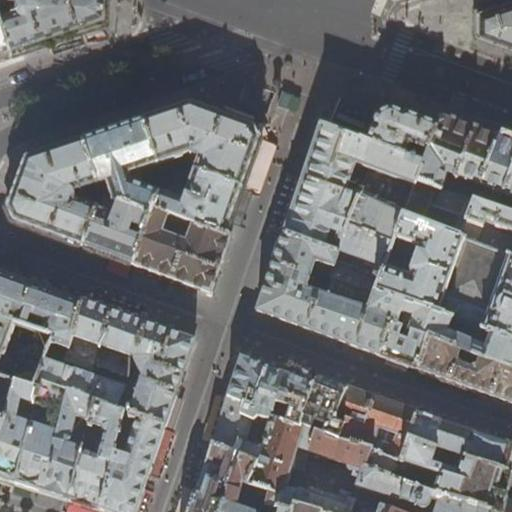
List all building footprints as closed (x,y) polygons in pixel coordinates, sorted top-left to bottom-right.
[(0,0),(0,61),(10,58),(0,27),(0,0)] [(106,1),(102,0),(0,0),(0,27),(10,58),(26,53),(71,37),(105,26),(105,14),(106,7),(106,1)] [(511,0),(499,0),(476,8),(476,20),(476,32),(511,46),(511,0)] [(283,107),(285,108),(290,96),(288,95),(282,97),(280,102),(283,107)] [(169,110),(141,120),(163,183),(194,171),(242,190),(256,151),(259,141),(253,127),(245,124),(223,115),(190,103),(169,110)] [(370,129),(366,142),(410,159),(414,146),(427,151),(422,163),(424,164),(403,219),(459,239),(473,203),(498,139),(443,119),(440,117),(439,119),(437,125),(429,122),(404,112),(402,114),(399,112),(396,111),(393,110),(390,109),(386,110),(384,111),(381,112),(378,114),(377,115),(376,117),(374,119),(373,123),(373,125),(373,128),(370,129)] [(226,110),(223,115),(245,124),(247,118),(226,110)] [(110,130),(81,140),(100,197),(151,216),(153,208),(163,183),(141,120),(110,130)] [(366,142),(330,129),(320,126),(318,131),(304,171),(283,235),(338,255),(337,260),(382,278),(403,219),(424,164),(422,163),(410,159),(366,142)] [(511,144),(498,139),(473,203),(511,216),(511,144)] [(44,234),(82,248),(100,197),(81,140),(52,150),(25,159),(6,209),(14,223),(44,234)] [(228,228),(242,190),(194,171),(163,183),(153,208),(225,236),(228,228)] [(104,256),(132,267),(151,216),(100,197),(82,248),(104,256)] [(511,216),(473,203),(459,239),(511,259),(511,216)] [(167,279),(210,295),(220,266),(229,238),(225,236),(153,208),(151,216),(132,267),(167,279)] [(511,259),(459,239),(403,219),(382,278),(376,293),(404,302),(452,318),(473,327),(489,333),(491,333),(511,341),(511,259)] [(268,280),(256,312),(301,328),(328,338),(379,357),(391,325),(396,326),(404,302),(376,293),(382,278),(337,260),(338,255),(283,235),(269,274),(268,280)] [(0,319),(52,337),(47,355),(63,361),(82,302),(39,287),(0,272),(0,319)] [(84,302),(82,302),(63,361),(63,362),(90,372),(94,365),(128,377),(135,360),(143,362),(146,370),(137,395),(43,363),(33,391),(40,393),(41,393),(43,387),(70,397),(95,406),(164,428),(179,385),(193,342),(163,331),(155,328),(109,311),(84,302)] [(511,341),(491,333),(489,333),(487,338),(470,332),(467,341),(447,333),(452,318),(404,302),(396,326),(428,338),(470,354),(480,357),(511,369),(511,341)] [(0,380),(15,386),(33,391),(43,363),(47,355),(52,337),(0,319),(0,380)] [(397,363),(417,370),(428,338),(396,326),(391,325),(379,357),(397,363)] [(470,390),(511,405),(511,369),(480,357),(478,363),(475,363),(471,366),(470,369),(465,367),(470,354),(428,338),(417,370),(470,390)] [(230,388),(227,397),(244,405),(255,409),(267,369),(240,359),(230,388)] [(273,370),(267,369),(255,409),(244,405),(241,417),(269,425),(271,419),(289,365),(288,365),(273,370)] [(305,371),(289,365),(271,419),(308,428),(338,439),(344,424),(334,420),(346,387),(330,381),(305,371)] [(0,433),(6,411),(0,409),(0,397),(1,398),(0,401),(0,402),(8,406),(15,386),(0,380),(0,433)] [(0,480),(15,485),(40,393),(33,391),(15,386),(8,406),(6,411),(0,433),(0,480)] [(26,488),(38,492),(45,468),(49,469),(54,453),(61,455),(63,447),(56,444),(70,397),(43,387),(41,393),(40,393),(15,485),(26,488)] [(359,392),(346,387),(334,420),(344,424),(338,439),(372,451),(398,462),(399,462),(399,461),(408,438),(417,413),(391,403),(359,392)] [(65,501),(68,502),(95,406),(70,397),(56,444),(63,447),(61,455),(54,453),(49,469),(45,468),(38,492),(65,501)] [(227,397),(212,446),(240,457),(258,463),(250,486),(269,493),(264,508),(277,511),(291,511),(292,508),(303,511),(349,511),(351,506),(364,505),(363,504),(309,487),(306,489),(305,494),(297,492),(296,493),(284,492),(299,447),(364,470),(356,488),(420,511),(486,511),(440,496),(439,495),(422,490),(393,480),(392,480),(390,477),(365,469),(372,451),(338,439),(308,428),(271,419),(269,425),(241,417),(244,405),(227,397)] [(102,511),(136,511),(146,483),(164,428),(95,406),(68,502),(78,505),(99,511),(100,511),(102,511)] [(454,426),(417,413),(408,438),(510,471),(511,471),(511,468),(511,445),(479,434),(454,426)] [(504,493),(510,471),(408,438),(399,461),(435,472),(432,481),(426,479),(422,490),(439,495),(440,496),(486,511),(499,511),(501,506),(503,501),(505,496),(503,495),(504,493)] [(221,511),(225,502),(215,498),(217,490),(222,490),(225,488),(230,489),(240,457),(212,446),(211,446),(197,489),(195,493),(194,492),(187,511),(221,511)] [(392,480),(398,462),(372,451),(365,469),(390,477),(392,480)] [(262,511),(264,508),(269,493),(250,486),(258,463),(240,457),(230,489),(225,502),(221,511),(262,511)]
